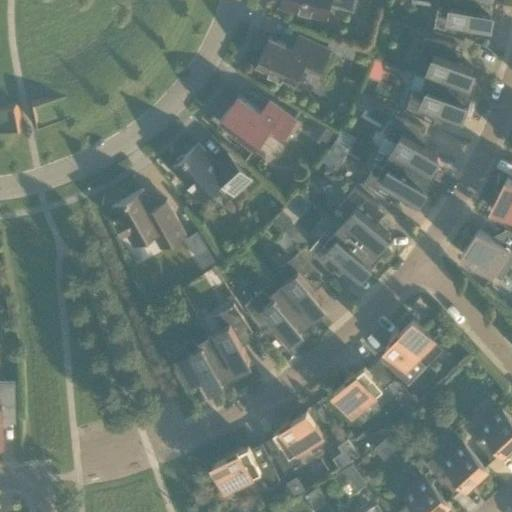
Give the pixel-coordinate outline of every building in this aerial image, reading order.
[(280,0),(281,0),(283,1),(282,5),(328,16),(331,2),(354,8),(356,0),(280,0)] [(491,24),(496,0),(493,0),(453,0),(452,8),(439,5),(435,27),(434,27),(433,28),(466,37),(469,21),(491,24)] [(271,36),(257,65),(296,83),(304,66),(320,73),(331,48),(301,33),(293,49),(286,46),(287,43),(271,36)] [(433,62),(428,75),(472,91),(477,76),(472,74),(475,67),(453,59),(458,44),(426,35),(426,36),(427,36),(419,57),(433,62)] [(353,57),(356,50),(339,42),(336,49),(353,57)] [(463,115),(472,91),(428,75),(427,76),(432,78),(428,91),(414,86),(407,108),(406,107),(405,108),(436,122),(441,107),(463,115)] [(234,133),(254,148),(269,129),(282,139),(298,118),(271,98),(262,110),(241,94),(243,92),(242,91),(221,119),(236,131),(234,133)] [(399,141),(391,154),(432,177),(440,163),(435,160),(439,153),(419,142),(427,128),(397,113),(396,114),(398,115),(387,134),(399,141)] [(325,144),(334,131),(319,121),(310,134),(325,144)] [(223,179),(235,192),(252,177),(230,153),(218,163),(200,142),(174,165),(203,197),(223,179)] [(337,168),(342,159),(328,151),(323,158),(337,168)] [(419,198),(432,177),(391,154),(395,157),(389,169),(376,162),(365,181),(364,181),(391,201),(399,187),(419,198)] [(330,174),(335,169),(325,160),(317,169),(322,174),(330,174)] [(498,190),(490,206),(500,210),(501,208),(511,213),(511,176),(509,175),(501,192),(498,190)] [(351,213),(342,224),(377,254),(388,242),(384,238),(389,232),(371,217),(381,205),(354,185),(354,186),(355,187),(340,204),(351,213)] [(145,186),(113,204),(114,205),(116,204),(122,216),(118,219),(125,231),(129,228),(136,241),(155,231),(162,245),(187,232),(168,198),(154,207),(144,189),(146,187),(145,186)] [(362,273),(377,254),(342,224),(341,225),(345,228),(336,239),(326,230),(311,247),(310,246),(310,247),(333,270),(344,258),(362,273)] [(499,239),(481,227),(464,252),(502,277),(511,262),(511,230),(507,227),(499,239)] [(308,239),(298,228),(291,234),(302,245),(308,239)] [(297,242),(286,231),(278,239),(288,251),(297,242)] [(281,285),(311,321),(323,310),(320,306),(326,301),(311,283),(323,273),(300,249),(299,249),(300,250),(283,265),(292,275),(281,285)] [(182,259),(190,274),(205,266),(196,251),(182,259)] [(292,336),(311,321),(281,285),(272,292),(276,296),(273,298),(264,288),(247,302),(246,301),(265,329),(277,318),(292,336)] [(210,334),(233,374),(247,366),(245,362),(252,357),(240,337),(254,329),(235,302),(235,303),(216,314),(223,326),(210,334)] [(436,336),(415,316),(403,328),(400,325),(392,334),(395,337),(388,344),(390,346),(381,355),(409,382),(426,365),(417,355),(436,336)] [(0,338),(11,338),(10,323),(0,324),(0,338)] [(233,374),(210,334),(200,339),(202,344),(200,346),(193,333),(174,344),(173,343),(189,381),(204,373),(212,386),(233,374)] [(355,367),(347,374),(350,377),(336,388),(355,410),(395,378),(378,358),(369,366),(366,363),(357,371),(355,367)] [(385,407),(398,422),(422,400),(399,375),(388,385),(398,396),(385,407)] [(2,417),(14,416),(14,378),(0,378),(0,443),(2,443),(2,417)] [(486,430),(476,439),(494,457),(504,449),(506,451),(511,445),(511,416),(501,405),(481,423),(486,430)] [(292,414),(282,420),(284,424),(275,429),(277,432),(267,439),(287,470),(303,460),(297,450),(324,432),(309,408),(294,417),(292,414)] [(489,467),(464,439),(444,457),(438,451),(428,461),(457,492),(466,483),(469,486),(475,480),(477,481),(490,468),(489,467)] [(231,452),(215,460),(228,486),(262,469),(269,484),(281,478),(263,441),(252,446),(250,442),(241,447),(240,443),(229,449),(231,452)] [(359,461),(337,471),(346,492),(369,483),(359,461)] [(295,495),(306,488),(298,474),(287,480),(295,495)] [(411,499),(401,508),(405,511),(442,511),(453,503),(451,502),(426,474),(405,493),(411,499)] [(310,500),(320,493),(316,487),(305,494),(310,500)] [(366,511),(385,511),(379,501),(365,510),(366,511)]
